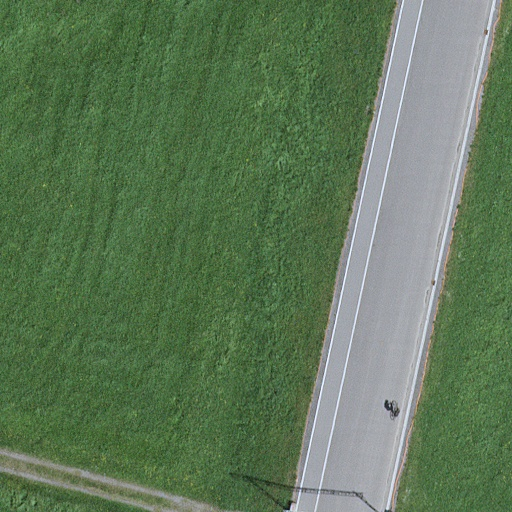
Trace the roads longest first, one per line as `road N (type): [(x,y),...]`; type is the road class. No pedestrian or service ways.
road 1 (unclassified): [(350,511),(457,0)]
road 2 (track): [(0,465),(175,511)]
